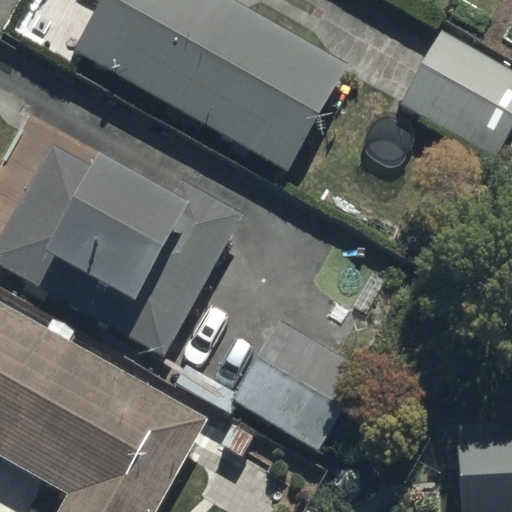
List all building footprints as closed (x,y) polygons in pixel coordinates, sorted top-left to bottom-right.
[(98,0),(71,48),(284,170),(344,65),(229,0),(98,0)] [(511,72),(435,30),(394,104),(496,160),(511,131),(511,72)] [(0,230),(0,266),(163,358),(243,216),(179,181),(168,201),(53,137),(0,230)] [(152,511),(205,420),(0,303),(0,457),(65,495),(55,511),(152,511)] [(275,324),(232,401),(318,449),(361,373),(275,324)] [(511,511),(511,436),(455,440),(459,511),(511,511)]
